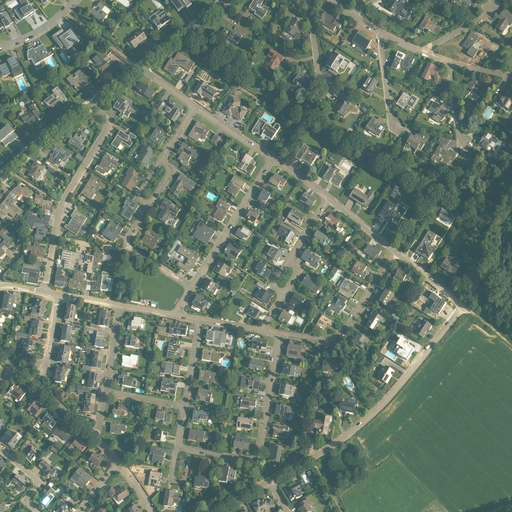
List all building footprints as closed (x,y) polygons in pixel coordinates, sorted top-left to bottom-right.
[(21,21),(34,12),(25,0),(18,0),(24,8),(16,14),(21,21)] [(177,11),(184,5),(187,8),(192,5),(187,0),(172,0),(170,1),(177,11)] [(254,15),(259,18),(262,20),(267,12),(264,10),(263,11),(257,7),(258,5),(261,6),(264,0),(263,0),(255,0),(250,9),(256,13),(254,15)] [(407,19),(412,10),(401,3),(402,0),(392,0),(392,1),(391,1),(387,9),(394,13),(396,11),(399,13),(407,19)] [(470,5),(473,0),(455,0),(454,2),(452,1),(449,6),(451,7),(452,6),(458,10),(461,6),(463,8),(464,8),(465,9),(468,4),(470,5)] [(101,11),(105,7),(99,3),(97,6),(100,9),(97,13),(92,9),(89,13),(101,23),(107,16),(101,11)] [(159,30),(161,29),(161,28),(170,21),(164,12),(161,14),(158,17),(155,14),(149,19),(153,25),(154,24),(159,30)] [(496,29),(503,33),(509,23),(511,24),(511,23),(511,18),(503,12),(500,17),(502,19),(496,29)] [(0,29),(4,27),(5,28),(9,26),(2,13),(0,14),(0,29)] [(339,29),(344,21),(343,21),(338,18),(338,17),(335,21),(332,19),(332,18),(329,16),(328,17),(324,14),(322,18),(321,19),(319,22),(320,22),(334,31),(336,27),(339,29)] [(441,28),(438,26),(438,27),(429,22),(432,18),(427,15),(419,29),(423,31),(425,28),(427,30),(427,31),(429,32),(430,33),(433,35),(437,29),(440,31),(441,28)] [(297,18),(295,20),(293,18),(283,35),(286,37),(286,38),(292,42),(299,31),(303,25),(298,21),(299,19),(297,18)] [(237,45),(242,37),(233,31),(232,33),(229,31),(225,28),(221,35),(227,39),(227,40),(228,39),(237,45)] [(65,34),(62,30),(52,37),(60,49),(64,47),(66,50),(78,41),(72,34),(73,34),(70,30),(65,34)] [(141,32),(129,40),(127,42),(127,43),(127,45),(128,45),(129,46),(130,45),(132,44),(135,48),(135,47),(136,47),(138,46),(137,46),(138,45),(137,44),(139,43),(146,38),(141,32)] [(360,32),(351,47),(366,56),(372,48),(369,46),(372,40),(360,32)] [(477,41),(479,37),(473,34),(471,37),(469,36),(462,47),(467,50),(467,49),(469,51),(467,55),(473,59),(478,51),(472,48),(477,41)] [(43,45),(42,46),(33,51),(32,49),(27,53),(28,55),(27,55),(28,61),(28,60),(31,60),(34,65),(34,66),(50,57),(51,57),(50,57),(51,57),(50,57),(53,55),(52,55),(51,52),(48,54),(43,46),(43,45)] [(272,59),(267,67),(274,72),(279,65),(278,64),(279,62),(281,63),(284,59),(271,51),(268,56),(272,59)] [(336,72),(334,75),(335,76),(337,73),(338,74),(344,65),(342,63),(344,60),(334,53),(332,57),(332,58),(330,62),(329,61),(326,66),(330,69),(328,72),(329,72),(330,69),(336,72)] [(398,72),(401,67),(409,70),(412,63),(414,59),(405,55),(405,56),(398,53),(396,58),(391,68),(398,72)] [(185,70),(189,73),(194,64),(190,61),(179,54),(173,63),(171,61),(171,60),(165,70),(174,76),(174,75),(173,75),(180,63),(187,67),(185,70)] [(96,70),(99,74),(102,72),(102,71),(108,67),(105,63),(99,55),(93,59),(97,65),(96,66),(94,64),(92,66),(92,68),(93,70),(96,70)] [(12,72),(12,74),(20,70),(22,76),(27,74),(23,66),(19,68),(14,58),(7,61),(8,63),(0,66),(0,71),(2,76),(12,72)] [(442,71),(436,69),(435,69),(433,68),(434,67),(428,64),(422,79),(426,81),(429,75),(434,77),(435,85),(441,84),(440,75),(440,74),(441,74),(441,73),(442,71)] [(86,86),(91,82),(90,82),(83,74),(84,73),(83,73),(81,70),(74,75),(76,77),(69,83),(71,86),(73,85),(75,87),(74,88),(75,89),(78,91),(84,87),(83,86),(85,85),(86,86)] [(292,84),(302,90),(303,91),(310,78),(300,72),(296,78),(292,84)] [(378,83),(370,78),(362,89),(371,94),(378,83)] [(463,93),(461,97),(464,100),(467,95),(469,96),(471,93),(479,98),(484,89),(476,84),(477,83),(473,81),(471,84),(470,83),(463,93)] [(211,101),(217,92),(207,86),(207,85),(201,82),(195,92),(200,96),(202,93),(208,96),(207,98),(211,101)] [(135,91),(150,100),(155,92),(154,91),(154,92),(140,83),(135,91)] [(66,101),(57,89),(52,92),(54,95),(46,101),(51,108),(56,104),(56,103),(59,101),(61,104),(66,101)] [(413,110),(419,100),(412,96),(411,98),(404,93),(396,105),(403,110),(406,106),(413,110)] [(496,102),(508,109),(511,102),(511,95),(509,94),(505,100),(499,96),(496,102)] [(130,113),(133,107),(119,98),(113,108),(119,112),(120,111),(121,112),(121,113),(119,116),(122,119),(124,116),(127,118),(131,113),(130,113)] [(240,108),(239,110),(238,111),(236,109),(238,105),(236,104),(238,102),(233,98),(223,113),(230,117),(232,115),(234,116),(234,117),(241,121),(247,112),(240,108)] [(338,98),(335,104),(332,102),(331,104),(336,107),(334,111),(331,110),(339,115),(339,114),(344,117),(348,110),(347,109),(349,106),(353,109),(354,106),(350,103),(349,106),(343,103),(344,101),(338,98)] [(162,109),(164,105),(160,102),(155,110),(159,113),(162,109)] [(170,113),(171,114),(168,118),(175,123),(180,115),(183,110),(178,107),(174,105),(174,104),(173,104),(170,103),(171,102),(170,102),(167,107),(168,107),(167,108),(166,108),(165,110),(165,112),(168,114),(170,113)] [(29,125),(34,121),(35,120),(35,119),(36,118),(38,121),(38,122),(42,119),(42,118),(42,119),(32,105),(28,108),(31,112),(29,113),(30,115),(27,117),(25,114),(20,117),(25,123),(26,122),(29,125)] [(447,109),(442,106),(441,107),(438,105),(435,108),(433,107),(431,110),(433,112),(433,113),(435,115),(432,119),(437,123),(440,119),(443,121),(445,117),(444,116),(447,112),(446,112),(447,109)] [(275,126),(273,129),(266,124),(260,119),(255,128),(252,131),(252,132),(252,133),(253,133),(253,134),(254,134),(255,134),(256,133),(261,137),(261,138),(263,139),(265,137),(271,141),(274,136),(279,128),(280,127),(279,125),(278,125),(276,125),(275,126)] [(373,119),(366,129),(379,137),(385,127),(373,119)] [(200,136),(205,138),(209,131),(197,123),(188,137),(196,142),(200,136)] [(0,142),(1,143),(1,142),(5,147),(10,143),(10,144),(11,143),(10,142),(11,141),(12,142),(17,138),(12,132),(13,131),(8,125),(0,132),(0,142)] [(157,126),(155,130),(149,140),(160,147),(162,143),(161,143),(165,137),(166,137),(168,133),(157,126)] [(87,135),(88,132),(80,127),(78,130),(75,136),(76,136),(74,140),(71,138),(68,143),(81,151),(84,146),(81,145),(87,135)] [(117,150),(122,142),(130,147),(132,144),(131,144),(136,137),(134,136),(130,134),(128,137),(120,132),(117,136),(117,137),(116,139),(115,139),(111,145),(117,150)] [(500,144),(501,142),(486,133),(478,145),(479,146),(480,144),(483,146),(482,148),(487,151),(490,145),(491,146),(492,145),(495,147),(496,146),(498,147),(500,146),(501,145),(500,144)] [(215,135),(211,142),(216,146),(218,143),(221,138),(215,135)] [(427,142),(417,135),(415,138),(411,136),(403,149),(404,149),(407,144),(408,145),(408,146),(409,147),(409,146),(416,150),(414,154),(418,148),(421,150),(424,145),(424,146),(427,142)] [(501,140),(507,144),(510,140),(504,136),(501,140)] [(451,153),(448,151),(450,148),(447,146),(450,141),(440,138),(438,142),(441,143),(430,160),(434,162),(436,160),(446,167),(448,163),(451,165),(457,154),(452,151),(451,153)] [(196,160),(200,154),(194,151),(184,145),(183,145),(184,145),(181,150),(180,149),(180,150),(183,152),(178,160),(182,163),(181,165),(186,168),(189,163),(188,163),(192,158),(196,160)] [(311,166),(316,157),(307,151),(309,148),(304,145),(295,159),(300,162),(302,159),(311,165),(311,166)] [(66,163),(71,155),(55,146),(52,151),(56,153),(57,153),(56,156),(55,155),(54,158),(51,157),(49,160),(55,165),(56,163),(59,165),(62,160),(66,163)] [(152,151),(144,146),(140,152),(141,153),(136,162),(146,169),(149,164),(147,163),(152,156),(150,155),(152,151)] [(119,164),(114,161),(105,155),(102,159),(104,160),(102,162),(98,168),(96,167),(95,169),(103,175),(105,172),(107,174),(110,169),(114,172),(119,164)] [(246,155),(241,163),(248,167),(245,171),(243,170),(243,171),(251,176),(256,168),(254,166),(256,163),(252,161),(253,159),(246,155)] [(36,181),(36,180),(37,181),(38,181),(39,179),(40,180),(41,180),(42,179),(42,178),(40,177),(41,176),(41,175),(40,174),(44,168),(35,162),(31,168),(34,169),(32,171),(28,176),(31,178),(32,179),(36,181)] [(336,167),(334,170),(330,167),(323,178),(330,183),(330,181),(339,187),(345,177),(346,178),(348,176),(347,174),(336,167)] [(137,175),(129,169),(125,176),(127,177),(121,185),(131,192),(134,187),(133,186),(137,179),(136,178),(137,175)] [(191,192),(196,185),(181,175),(170,192),(178,197),(180,194),(178,192),(181,186),(191,192)] [(280,178),(277,176),(275,175),(272,179),(271,179),(269,183),(278,188),(280,185),(283,187),(287,182),(286,182),(279,178),(280,178)] [(242,189),(246,184),(234,176),(227,188),(229,189),(227,193),(235,198),(240,191),(239,190),(240,188),(242,189)] [(98,191),(100,187),(90,181),(86,188),(85,187),(78,198),(81,194),(89,199),(93,193),(94,194),(96,190),(98,191)] [(15,198),(17,200),(19,198),(19,197),(21,195),(28,201),(29,200),(31,197),(30,196),(33,193),(25,186),(22,189),(18,185),(14,190),(14,191),(13,192),(16,196),(15,198)] [(367,209),(376,194),(371,191),(367,197),(355,190),(350,198),(357,202),(367,209)] [(266,204),(271,196),(264,191),(258,200),(262,203),(263,202),(266,204)] [(305,194),(301,201),(307,205),(307,206),(311,209),(316,200),(309,196),(309,197),(305,194)] [(20,213),(19,211),(12,204),(15,202),(17,200),(15,198),(13,200),(9,196),(6,200),(6,199),(3,203),(16,214),(19,217),(20,215),(19,214),(20,213)] [(42,209),(41,213),(45,213),(45,211),(50,212),(51,207),(52,203),(43,201),(43,197),(36,196),(34,204),(43,206),(42,210),(42,209)] [(128,207),(122,216),(129,221),(134,214),(133,213),(135,211),(136,211),(138,207),(126,200),(124,204),(128,207)] [(157,219),(160,221),(165,224),(171,215),(175,218),(180,211),(170,205),(171,204),(165,200),(160,209),(163,211),(161,213),(157,219)] [(228,211),(231,207),(220,200),(215,208),(218,209),(213,217),(222,222),(224,218),(224,219),(225,218),(224,218),(226,215),(227,215),(227,214),(226,214),(228,211)] [(399,222),(407,210),(397,204),(396,206),(389,201),(379,216),(387,221),(389,218),(392,220),(393,219),(399,222)] [(0,218),(2,220),(8,214),(12,218),(16,214),(3,203),(0,205),(0,218)] [(66,229),(76,236),(87,219),(75,211),(76,209),(76,208),(71,215),(74,217),(73,219),(72,218),(66,229)] [(305,217),(293,209),(287,218),(300,226),(303,221),(305,217),(305,218),(305,217)] [(259,221),(263,216),(257,213),(258,212),(258,211),(255,215),(251,212),(247,218),(249,219),(248,220),(249,220),(248,222),(250,220),(255,223),(257,219),(259,221)] [(49,219),(49,216),(44,216),(45,213),(41,213),(41,215),(41,219),(31,217),(32,213),(28,212),(27,215),(26,221),(48,225),(49,219)] [(330,215),(327,219),(326,219),(325,219),(325,220),(325,221),(326,221),(324,224),(335,231),(337,228),(337,227),(340,222),(332,217),(330,215)] [(34,238),(37,239),(42,240),(40,239),(41,233),(46,234),(47,230),(48,225),(26,221),(23,221),(21,225),(26,228),(26,226),(37,228),(36,235),(34,234),(34,238)] [(110,222),(107,226),(102,235),(113,242),(114,242),(119,233),(120,233),(123,230),(110,222)] [(215,232),(204,225),(201,230),(204,232),(200,237),(198,236),(196,239),(206,245),(208,241),(209,238),(211,239),(215,232)] [(0,244),(0,245),(2,248),(4,246),(8,249),(11,246),(15,242),(14,242),(16,239),(12,235),(9,238),(5,234),(8,230),(5,227),(0,232),(0,236),(4,240),(0,244)] [(286,239),(284,242),(289,244),(293,237),(290,235),(291,234),(292,234),(292,233),(282,227),(277,234),(286,239)] [(247,239),(251,233),(243,228),(242,230),(242,231),(242,232),(239,230),(236,235),(242,240),(246,242),(247,239)] [(142,243),(151,249),(156,241),(158,242),(161,237),(149,230),(146,234),(146,233),(146,234),(147,235),(146,237),(141,245),(142,243)] [(314,238),(321,242),(319,244),(323,246),(325,242),(328,244),(330,240),(328,239),(318,232),(314,238)] [(428,232),(416,252),(422,256),(422,255),(428,259),(428,260),(433,253),(428,250),(436,237),(428,232)] [(33,259),(36,259),(37,257),(42,258),(43,253),(44,249),(39,248),(40,244),(34,243),(33,247),(27,246),(26,251),(35,252),(34,256),(33,256),(33,259)] [(225,253),(228,255),(229,254),(233,257),(232,258),(236,260),(241,251),(230,244),(226,250),(225,251),(226,252),(225,253)] [(368,245),(363,253),(374,260),(374,261),(377,256),(376,256),(377,256),(378,257),(381,251),(377,249),(376,251),(374,249),(368,245)] [(199,258),(181,246),(177,252),(191,261),(189,264),(188,263),(187,264),(188,264),(186,267),(179,262),(177,266),(189,274),(191,270),(195,263),(196,261),(197,262),(199,258)] [(283,254),(272,248),(267,256),(277,262),(278,261),(282,254),(283,255),(283,254)] [(306,250),(305,252),(303,256),(308,260),(305,264),(306,262),(316,268),(318,266),(318,264),(320,259),(315,256),(314,258),(310,255),(311,254),(306,250)] [(63,269),(68,270),(71,253),(65,252),(64,252),(62,252),(61,257),(59,256),(58,260),(65,261),(63,269)] [(74,263),(81,264),(82,260),(79,260),(80,255),(76,254),(71,253),(68,270),(73,271),(74,263)] [(98,263),(104,264),(105,261),(103,261),(103,256),(99,255),(99,254),(94,253),(93,257),(94,257),(92,271),(93,271),(96,272),(98,263)] [(82,260),(81,264),(87,265),(86,273),(92,274),(93,271),(92,271),(94,257),(93,257),(87,256),(85,256),(84,261),(82,260)] [(105,261),(104,264),(111,266),(109,274),(114,275),(117,258),(111,256),(111,257),(108,257),(107,262),(105,261)] [(451,260),(447,258),(441,268),(445,270),(448,272),(453,265),(450,263),(451,260)] [(36,262),(36,259),(33,259),(32,261),(33,261),(32,265),(23,263),(22,269),(40,272),(41,265),(41,263),(36,262)] [(354,274),(359,277),(360,278),(360,277),(364,279),(367,274),(364,273),(367,268),(357,262),(353,268),(357,270),(354,274)] [(223,277),(226,273),(229,275),(232,270),(229,268),(221,263),(218,267),(218,268),(216,267),(213,271),(223,277)] [(266,267),(260,263),(255,269),(258,271),(257,274),(266,280),(271,273),(265,269),(266,267)] [(455,276),(461,267),(457,264),(455,267),(453,265),(448,272),(455,276)] [(64,282),(66,282),(67,279),(60,278),(62,269),(57,268),(54,286),(60,287),(61,286),(63,287),(64,282)] [(29,275),(28,278),(27,278),(26,283),(37,285),(38,280),(39,276),(40,272),(22,269),(22,273),(29,275)] [(397,284),(399,280),(403,282),(405,278),(409,281),(412,276),(400,269),(392,281),(396,283),(396,284),(397,284)] [(77,290),(80,272),(75,271),(73,280),(67,279),(66,282),(69,283),(68,288),(72,288),(72,289),(77,290)] [(89,286),(90,283),(83,282),(85,273),(80,272),(77,290),(83,291),(83,290),(86,291),(86,286),(89,286)] [(102,273),(101,276),(102,276),(100,290),(101,291),(107,292),(107,291),(109,291),(111,292),(113,284),(106,282),(108,274),(102,273)] [(102,276),(101,276),(98,275),(96,284),(90,283),(89,286),(91,287),(91,292),(95,292),(95,293),(100,294),(101,291),(100,290),(102,276)] [(301,284),(311,290),(316,294),(318,290),(316,289),(319,284),(307,276),(306,276),(307,277),(305,280),(304,279),(301,284)] [(214,295),(217,290),(219,287),(214,284),(214,285),(207,280),(205,284),(206,284),(203,289),(214,295)] [(339,289),(345,293),(352,298),(354,295),(355,294),(358,288),(345,280),(339,289)] [(262,291),(257,298),(263,302),(263,301),(268,303),(272,296),(267,293),(266,294),(262,291)] [(382,304),(386,307),(391,309),(392,309),(393,307),(393,306),(398,298),(386,291),(381,299),(384,301),(382,304)] [(3,302),(8,303),(13,304),(14,300),(15,300),(16,297),(19,298),(20,294),(13,293),(13,296),(4,295),(3,302)] [(446,303),(445,303),(433,293),(429,298),(435,302),(430,310),(439,315),(446,303)] [(299,310),(303,304),(305,300),(295,294),(293,298),(294,298),(290,304),(299,310)] [(35,296),(34,300),(37,301),(37,304),(36,303),(35,307),(36,308),(44,309),(45,305),(46,305),(47,302),(41,301),(40,301),(41,297),(35,296)] [(202,311),(207,303),(198,297),(193,305),(202,311)] [(333,306),(330,309),(328,308),(326,311),(331,314),(332,313),(333,313),(334,311),(339,314),(342,309),(343,310),(346,305),(338,301),(335,307),(333,306)] [(13,304),(8,303),(3,302),(2,310),(10,311),(9,314),(16,315),(17,312),(13,311),(14,308),(13,308),(13,304)] [(65,313),(70,314),(75,315),(76,311),(77,311),(79,304),(75,304),(75,307),(67,306),(65,313)] [(245,314),(257,321),(256,320),(261,313),(262,313),(250,306),(250,307),(246,314),(245,314)] [(45,313),(45,310),(45,309),(44,309),(36,308),(35,311),(34,311),(34,314),(31,314),(30,318),(33,318),(36,319),(37,315),(38,316),(38,315),(43,316),(44,313),(45,313)] [(99,319),(109,321),(110,314),(103,312),(103,309),(94,308),(93,313),(97,313),(97,315),(100,315),(99,319)] [(288,324),(292,317),(284,312),(279,320),(283,323),(284,321),(288,324)] [(75,315),(70,314),(65,313),(64,321),(72,322),(71,325),(79,326),(80,323),(79,323),(79,322),(78,321),(77,321),(78,320),(75,319),(75,315)] [(374,331),(380,322),(383,324),(385,321),(384,321),(385,320),(372,313),(369,318),(371,319),(366,326),(374,331)] [(322,316),(320,319),(316,326),(324,331),(327,326),(326,326),(327,324),(331,326),(333,323),(322,316)] [(141,325),(143,325),(144,320),(134,318),(133,322),(131,322),(131,323),(128,323),(128,327),(140,329),(141,325)] [(90,328),(99,330),(100,327),(107,328),(109,321),(99,319),(98,323),(95,322),(95,325),(90,324),(90,328)] [(30,328),(33,329),(42,330),(43,323),(34,322),(33,322),(31,321),(30,328)] [(428,331),(429,330),(431,326),(422,321),(415,333),(423,338),(428,330),(428,331)] [(169,329),(174,330),(173,335),(182,336),(186,337),(187,328),(175,325),(170,324),(169,329)] [(71,325),(71,328),(63,326),(62,334),(70,335),(70,332),(74,332),(75,329),(80,330),(81,327),(79,326),(71,325)] [(92,339),(95,340),(105,342),(106,334),(99,333),(99,330),(90,328),(89,334),(93,334),(92,339)] [(40,338),(42,330),(33,329),(32,336),(40,338)] [(206,341),(225,344),(226,337),(227,337),(227,336),(226,336),(222,335),(222,334),(217,333),(217,332),(217,333),(208,331),(206,341)] [(78,344),(72,343),(73,340),(69,339),(70,335),(62,334),(60,341),(70,343),(69,346),(76,347),(77,347),(78,344)] [(353,343),(363,349),(368,341),(359,334),(353,343)] [(32,350),(33,343),(26,341),(27,339),(15,336),(14,339),(22,341),(22,345),(24,346),(23,349),(32,350)] [(124,347),(139,349),(140,345),(135,345),(136,339),(126,337),(124,347)] [(415,348),(401,339),(397,346),(404,350),(400,356),(407,360),(415,348)] [(104,349),(105,342),(95,340),(94,345),(87,343),(86,349),(91,350),(94,350),(94,347),(104,349)] [(257,343),(253,343),(252,349),(261,351),(261,348),(266,349),(267,342),(257,340),(257,343)] [(169,344),(168,351),(167,354),(172,355),(182,357),(183,350),(180,349),(181,346),(169,344)] [(288,350),(287,356),(300,358),(301,351),(298,351),(299,347),(289,345),(288,350)] [(59,355),(64,356),(69,356),(70,352),(75,352),(76,347),(69,346),(68,346),(68,349),(60,347),(59,355)] [(32,350),(23,349),(23,351),(20,350),(19,355),(33,358),(33,353),(31,353),(32,350)] [(218,363),(220,354),(204,351),(202,361),(218,363)] [(93,361),(101,362),(103,355),(92,353),(91,356),(93,357),(93,361)] [(69,356),(64,356),(59,355),(57,362),(65,363),(65,366),(68,367),(72,368),(73,362),(68,361),(69,356)] [(136,365),(137,359),(137,357),(130,355),(130,358),(122,356),(122,360),(121,366),(132,368),(133,364),(136,365)] [(379,355),(376,360),(381,364),(385,358),(379,355)] [(263,362),(256,361),(256,360),(251,359),(249,369),(262,371),(263,362)] [(89,360),(88,363),(92,364),(91,368),(100,370),(101,362),(93,361),(89,360)] [(324,362),(323,371),(337,373),(338,364),(333,363),(333,364),(332,364),(333,364),(332,363),(332,364),(330,363),(329,363),(324,362)] [(165,364),(164,374),(172,375),(172,374),(179,375),(180,367),(165,364)] [(55,375),(64,377),(65,377),(66,372),(67,372),(68,367),(65,366),(63,366),(62,369),(57,368),(57,370),(55,370),(55,372),(54,372),(55,373),(55,375)] [(283,375),(294,378),(296,368),(284,366),(284,369),(283,375)] [(386,367),(379,379),(385,383),(389,377),(391,378),(394,373),(386,367)] [(214,379),(215,374),(206,372),(201,371),(199,380),(214,383),(215,380),(214,379)] [(99,376),(90,374),(88,381),(98,383),(99,376)] [(65,377),(64,377),(55,375),(54,378),(53,378),(54,378),(54,380),(55,381),(55,383),(59,384),(59,386),(66,387),(67,382),(64,382),(65,377)] [(126,381),(127,377),(119,376),(117,384),(122,385),(122,387),(122,386),(131,388),(135,389),(136,383),(126,381)] [(177,387),(176,387),(176,384),(172,383),(173,380),(163,378),(162,383),(161,391),(168,393),(168,395),(175,396),(177,387)] [(260,381),(242,378),(240,388),(248,389),(248,387),(252,387),(252,390),(258,391),(260,381)] [(96,390),(98,384),(98,383),(88,381),(84,381),(83,387),(77,386),(77,390),(79,390),(88,392),(88,389),(96,390)] [(10,389),(9,390),(10,390),(10,391),(7,395),(9,397),(11,395),(19,402),(26,393),(18,387),(17,389),(14,386),(12,389),(11,389),(11,388),(10,388),(10,389)] [(279,395),(289,397),(293,397),(295,388),(281,386),(279,395)] [(94,405),(95,396),(88,395),(88,392),(79,390),(78,394),(86,396),(85,400),(86,401),(86,404),(93,405),(94,405)] [(197,396),(196,400),(205,402),(210,403),(212,392),(209,392),(199,391),(198,396),(197,396)] [(257,401),(242,398),(240,408),(249,409),(249,407),(255,408),(257,401)] [(341,411),(345,412),(346,412),(346,411),(355,412),(356,402),(347,400),(348,399),(341,398),(341,402),(342,403),(341,411)] [(32,401),(26,409),(29,412),(30,411),(34,414),(33,415),(36,418),(44,409),(40,406),(39,408),(35,405),(36,404),(32,401)] [(85,407),(84,406),(83,411),(77,410),(76,415),(79,415),(83,416),(84,412),(92,414),(93,405),(86,404),(85,407)] [(126,412),(127,406),(118,405),(118,406),(114,405),(112,414),(120,415),(121,411),(126,412)] [(290,418),(290,415),(291,415),(292,408),(277,405),(276,415),(290,418)] [(193,420),(207,422),(209,413),(195,410),(193,421),(193,420)] [(157,412),(156,420),(163,421),(163,423),(170,424),(172,415),(165,414),(165,413),(157,412)] [(42,420),(45,422),(43,424),(47,427),(51,431),(58,422),(50,415),(50,416),(47,414),(42,420)] [(317,429),(316,433),(326,435),(329,418),(322,416),(321,423),(313,421),(312,428),(317,429)] [(236,428),(240,428),(251,430),(252,426),(253,420),(243,419),(240,418),(238,418),(237,423),(236,428)] [(124,432),(125,426),(111,424),(110,427),(111,427),(110,433),(117,435),(118,431),(124,432)] [(289,428),(275,425),(274,429),(273,429),(274,429),(273,436),(282,438),(283,432),(285,432),(285,431),(288,432),(289,428)] [(58,427),(53,433),(57,436),(59,434),(64,438),(63,439),(66,442),(67,441),(68,439),(73,434),(69,431),(68,431),(66,430),(67,429),(63,426),(61,429),(58,427)] [(1,439),(6,443),(6,444),(12,449),(20,439),(14,434),(8,430),(1,439)] [(203,443),(204,439),(207,440),(208,434),(205,434),(205,432),(190,430),(188,441),(195,442),(195,441),(203,442),(203,443)] [(157,432),(155,441),(164,443),(166,434),(157,432)] [(250,440),(236,438),(234,448),(248,450),(250,440)] [(30,463),(32,460),(34,462),(36,459),(35,458),(37,455),(34,452),(36,450),(33,447),(32,448),(30,447),(31,445),(31,441),(28,439),(24,444),(24,445),(24,444),(27,446),(23,450),(24,451),(24,450),(25,451),(22,454),(25,457),(26,456),(28,457),(26,459),(26,460),(31,465),(30,463)] [(76,440),(73,444),(72,445),(82,453),(87,446),(80,441),(79,442),(76,440)] [(162,459),(162,457),(164,457),(165,454),(156,452),(157,447),(151,446),(150,455),(153,455),(152,462),(162,464),(161,467),(162,467),(163,461),(163,459),(162,459)] [(270,461),(279,463),(282,448),(270,446),(269,451),(272,451),(271,454),(270,461)] [(95,466),(92,469),(98,474),(101,469),(98,467),(102,461),(101,459),(101,458),(98,455),(97,456),(94,454),(93,454),(90,452),(86,457),(89,459),(88,460),(95,466)] [(56,471),(43,460),(38,467),(45,473),(43,475),(48,478),(49,476),(51,478),(56,471)] [(222,467),(219,482),(227,483),(227,481),(234,482),(236,471),(231,471),(229,470),(229,469),(222,467)] [(79,469),(72,478),(83,488),(91,478),(79,469)] [(161,474),(151,472),(149,482),(155,483),(155,485),(158,486),(160,477),(161,478),(161,474)] [(194,486),(208,488),(210,473),(200,472),(199,479),(199,481),(195,480),(194,486)] [(27,483),(20,478),(17,475),(13,480),(10,476),(12,473),(4,482),(8,486),(12,482),(23,491),(26,487),(25,485),(27,483)] [(297,491),(304,487),(301,481),(289,488),(290,489),(287,491),(288,493),(287,494),(291,500),(295,498),(296,499),(300,497),(297,491)] [(46,507),(48,505),(51,501),(47,498),(53,491),(47,487),(38,498),(41,500),(40,502),(46,507)] [(111,488),(107,494),(113,499),(115,497),(119,502),(128,495),(122,487),(116,492),(111,488)] [(167,491),(164,506),(172,508),(173,503),(179,505),(181,496),(174,495),(174,493),(167,491)] [(267,511),(275,508),(271,500),(266,503),(265,501),(261,503),(260,501),(253,505),(256,511),(262,511),(265,511),(267,511)] [(313,511),(312,511),(309,505),(310,504),(308,500),(298,505),(300,509),(299,509),(300,511),(313,511)] [(67,511),(68,511),(67,510),(62,508),(62,505),(61,505),(63,503),(65,505),(65,504),(61,501),(57,505),(57,506),(58,510),(57,511),(56,511),(67,511)]
